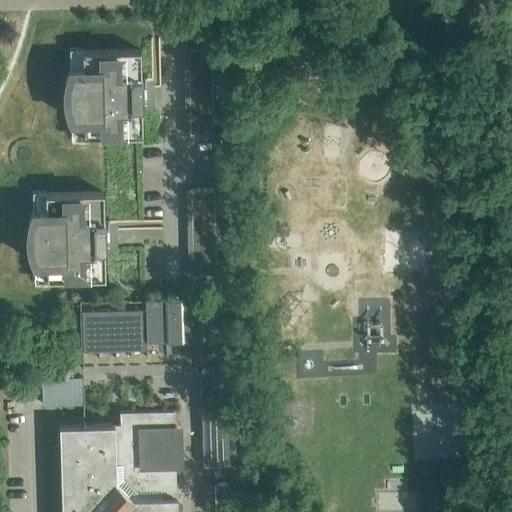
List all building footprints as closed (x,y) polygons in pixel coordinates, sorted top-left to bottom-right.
[(185,63),(211,63),(211,48),(185,49),(185,63)] [(81,51),(81,49),(69,49),(69,69),(65,82),(64,95),(65,107),(70,120),(71,140),(83,139),(83,137),(141,136),(140,107),(141,107),(141,79),(139,79),(139,50),(81,51)] [(185,78),(212,77),(211,63),(185,63),(185,78)] [(186,92),(212,92),(212,77),(185,78),(186,92)] [(186,107),(212,106),(212,92),(186,92),(186,107)] [(186,121),(213,121),(212,106),(186,107),(186,121)] [(213,121),(186,121),(186,136),(213,135),(213,121)] [(188,205),(214,204),(214,190),(187,190),(188,205)] [(44,194),(44,191),(32,192),(32,212),(28,224),(27,237),(28,250),(33,262),(33,282),(46,282),(46,279),(103,278),(103,249),(104,249),(104,222),(102,222),(102,193),(44,194)] [(188,219),(214,219),(214,204),(188,205),(188,219)] [(188,234),(215,233),(214,219),(188,219),(188,234)] [(189,248),(215,248),(215,233),(188,234),(189,248)] [(189,263),(215,262),(215,248),(189,248),(189,263)] [(215,262),(189,263),(189,277),(216,277),(215,262)] [(144,310),(82,312),(84,352),(146,350),(145,341),(200,340),(201,387),(226,387),(223,298),(200,299),(200,298),(144,300),(144,310)] [(201,387),(200,387),(202,466),(228,465),(228,459),(226,387),(201,387)] [(173,428),(173,410),(119,411),(119,424),(58,426),(60,511),(175,511),(174,445),(177,445),(177,427),(173,428)] [(213,511),(229,511),(229,483),(213,484),(213,511)]
